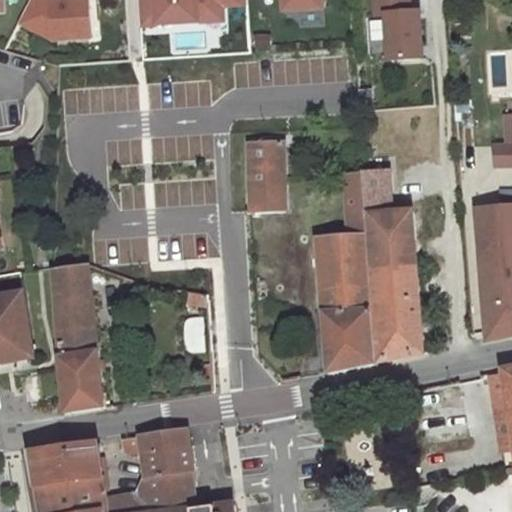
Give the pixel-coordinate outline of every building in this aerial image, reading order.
[(54,2),(49,0),(31,0),(20,23),(56,42),(81,40),(80,22),(92,21),(91,0),(54,2)] [(139,0),(141,27),(209,22),(208,7),(223,6),(222,0),(139,0)] [(285,0),(286,11),(324,9),(323,0),(285,0)] [(410,0),(374,0),(376,16),(387,16),(390,62),(424,59),(421,12),(411,13),(410,0)] [(223,6),(208,7),(209,22),(224,21),(223,6)] [(92,21),(80,22),(81,40),(94,39),(92,21)] [(370,93),(359,94),(360,113),(372,112),(370,93)] [(284,141),(250,142),(251,190),(283,189),(285,189),(284,141)] [(511,146),(508,146),(496,146),(497,166),(511,165),(511,146)] [(390,172),(363,174),(366,209),(366,219),(372,218),(381,364),(425,354),(418,267),(416,267),(414,239),(416,239),(413,213),(393,215),(390,172)] [(363,174),(347,175),(349,210),(366,209),(363,174)] [(283,189),(251,190),(252,213),(283,212),(283,189)] [(511,207),(480,210),(490,337),(492,340),(511,335),(511,207)] [(366,209),(349,210),(350,238),(368,236),(366,219),(366,209)] [(373,311),(368,236),(350,238),(319,240),(325,313),(330,375),(376,365),(372,311),(373,311)] [(89,265),(54,270),(56,302),(57,302),(61,358),(68,414),(107,408),(89,265)] [(22,274),(0,277),(0,364),(3,364),(2,357),(16,355),(17,362),(36,359),(22,274)] [(208,297),(191,294),(189,304),(208,307),(208,297)] [(317,314),(322,376),(330,375),(325,313),(317,314)] [(16,355),(2,357),(3,364),(17,362),(16,355)] [(511,451),(511,419),(505,375),(490,377),(502,453),(511,451)] [(188,471),(188,431),(142,438),(144,453),(148,477),(163,475),(169,511),(180,511),(198,509),(193,481),(192,473),(188,471)] [(144,453),(142,438),(123,441),(123,443),(124,443),(125,452),(132,455),(144,453)] [(99,444),(32,454),(42,511),(108,511),(107,501),(99,444)] [(139,496),(138,496),(139,511),(169,511),(163,475),(148,477),(148,478),(139,496)] [(139,511),(138,496),(107,501),(108,511),(139,511)]
